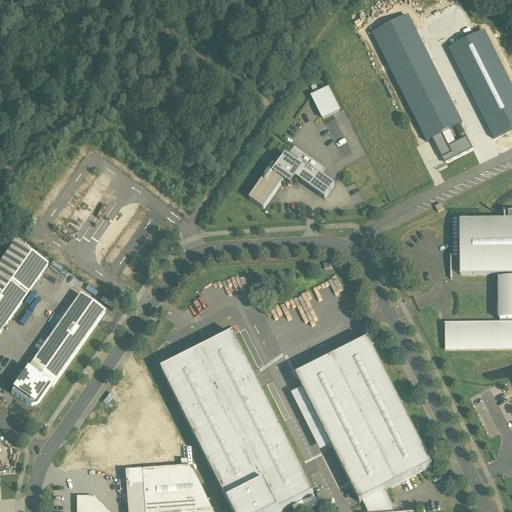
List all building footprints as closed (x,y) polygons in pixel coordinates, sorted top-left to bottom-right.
[(409,19),(373,37),(426,144),(432,141),(442,135),(462,126),(409,19)] [(449,52),(494,141),(511,132),(511,90),(484,35),(449,52)] [(511,48),(501,42),(498,48),(511,56),(511,48)] [(329,91),(312,98),(323,121),(339,113),(329,91)] [(442,135),(432,141),(442,161),(444,161),(453,156),(449,149),(442,135)] [(473,152),(467,140),(449,149),(453,156),(444,161),(446,166),(473,152)] [(325,171),(305,158),(298,167),(286,159),(278,170),(275,168),(251,202),(264,211),(283,184),(291,189),(295,182),(324,201),(334,187),(320,178),(325,171)] [(441,206),(435,209),(438,214),(444,211),(441,206)] [(511,223),(509,224),(460,224),(460,276),(499,276),(511,275),(511,223)] [(47,268),(14,245),(8,253),(41,276),(47,268)] [(0,334),(41,276),(8,253),(0,264),(0,334)] [(511,275),(499,276),(500,326),(511,325),(511,275)] [(80,297),(27,372),(50,388),(52,389),(104,314),(80,297)] [(511,325),(500,326),(445,326),(445,350),(511,349),(511,325)] [(233,336),(161,372),(231,511),(280,511),(313,496),(233,336)] [(432,468),(368,342),(296,378),(359,504),(363,503),(385,492),(432,468)] [(162,368),(171,364),(165,352),(156,357),(162,368)] [(50,388),(27,372),(11,395),(31,409),(36,408),(50,388)] [(181,456),(180,446),(156,397),(124,400),(94,441),(96,462),(97,463),(181,456)] [(182,469),(127,472),(128,511),(108,511),(95,499),(77,499),(77,511),(212,511),(191,469),(182,469)] [(395,511),(385,492),(363,503),(367,511),(395,511)]
